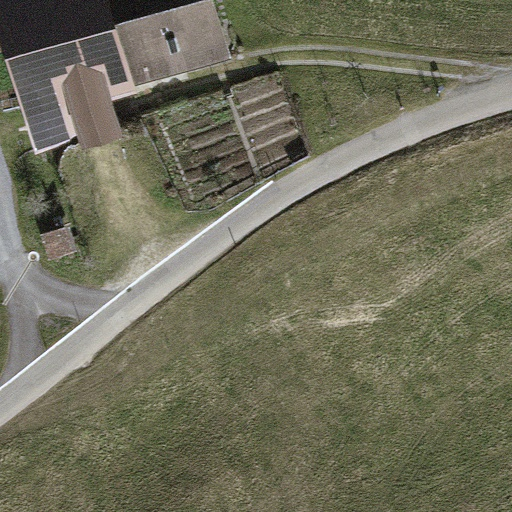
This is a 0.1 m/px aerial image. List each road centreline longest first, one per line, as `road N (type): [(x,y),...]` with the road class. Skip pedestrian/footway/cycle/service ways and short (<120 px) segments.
road 1 (unclassified): [(0,405),(284,190),(511,89)]
road 2 (track): [(23,386),(0,219)]
